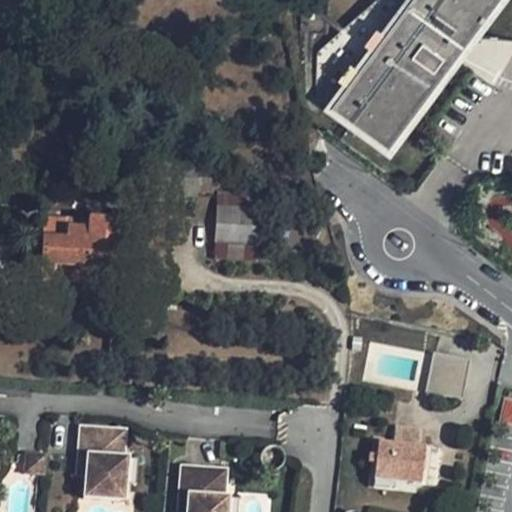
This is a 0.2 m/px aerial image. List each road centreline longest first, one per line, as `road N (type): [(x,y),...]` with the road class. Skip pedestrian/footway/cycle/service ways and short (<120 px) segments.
road 1 (residential): [(325,511),(345,321),(319,292),(212,281)]
road 2 (unknown): [(334,430),(3,389)]
road 3 (residential): [(332,172),(402,241),(511,316)]
